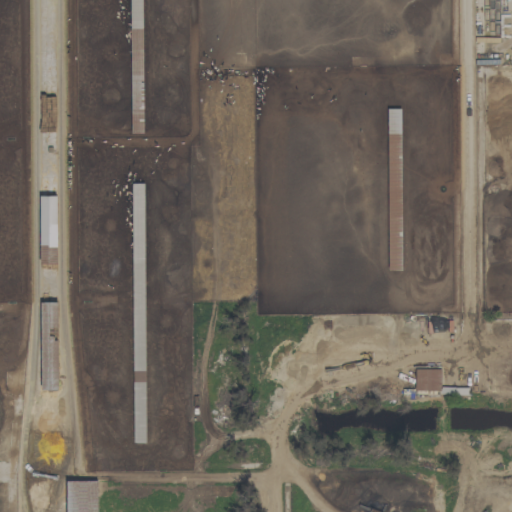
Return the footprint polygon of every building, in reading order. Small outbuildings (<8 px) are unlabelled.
[(399,108),(386,108),(387,270),(401,269),(399,108)] [(142,183),(131,183),(133,443),(144,443),(142,183)] [(55,195),(38,196),(39,264),(57,264),(55,195)] [(57,390),(56,302),(39,302),(40,390),(57,390)] [(439,369),(415,368),(415,390),(439,391),(439,369)] [(96,511),(96,481),(65,481),(65,511),(96,511)]
